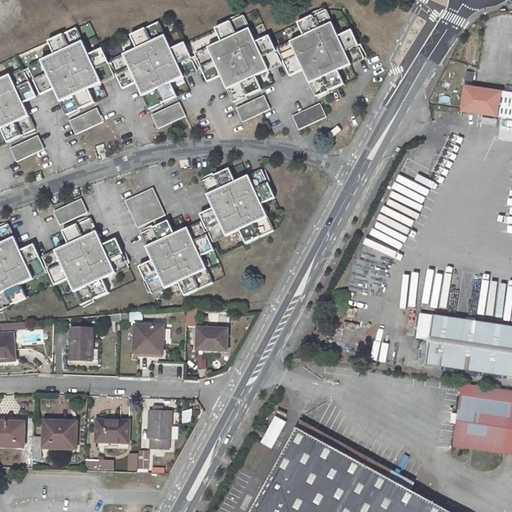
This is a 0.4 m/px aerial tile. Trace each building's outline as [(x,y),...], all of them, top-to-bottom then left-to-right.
[(305,37),(278,49),(286,66),(300,60),(304,70),(316,97),(344,84),(338,70),(364,58),(351,31),(339,36),(327,10),(299,23),(305,37)] [(223,43),(195,54),(204,72),(218,67),(222,76),(234,103),(262,90),(256,76),(282,65),(269,36),(256,42),(244,16),(217,28),(223,43)] [(172,49),(159,23),(158,24),(146,29),(132,36),(138,49),(111,62),(119,80),(133,73),(138,83),(150,109),(177,97),(171,83),(198,71),(185,43),(172,49)] [(64,35),(50,41),(56,55),(29,67),(37,86),(50,80),(55,89),(67,115),(94,103),(88,89),(114,77),(102,50),(89,55),(77,29),(64,35)] [(300,60),(286,66),(291,76),(304,70),(300,60)] [(218,67),(204,72),(209,83),(222,76),(218,67)] [(0,130),(2,130),(8,143),(36,130),(24,103),(19,94),(32,88),(24,70),(0,80),(0,130)] [(133,73),(119,80),(123,90),(138,83),(133,73)] [(50,80),(37,86),(42,95),(55,89),(50,80)] [(511,93),(465,86),(461,112),(511,119),(511,93)] [(32,88),(19,94),(24,103),(36,97),(32,88)] [(265,95),(237,108),(244,123),(271,110),(265,95)] [(180,103),(153,115),(159,129),(186,116),(180,103)] [(320,104),(293,116),(299,130),(326,117),(320,104)] [(98,109),(70,122),(76,135),(104,122),(98,109)] [(39,136),(11,149),(18,163),(45,150),(39,136)] [(276,198),(269,183),(263,171),(262,170),(236,183),(229,169),(202,182),(214,208),(219,218),(206,224),(214,243),(240,230),(247,243),(260,237),(272,231),(275,230),(262,204),(276,198)] [(153,188),(126,200),(138,228),(166,215),(153,188)] [(82,199),(55,212),(61,226),(88,213),(82,199)] [(214,208),(201,214),(206,224),(219,218),(214,208)] [(93,300),(109,293),(103,280),(130,268),(121,249),(108,255),(104,246),(91,219),(64,233),(70,245),(43,257),(56,284),(68,278),(81,306),(93,300)] [(154,261),(159,271),(145,277),(152,292),(153,295),(179,283),(186,296),(200,289),(212,284),(213,283),(201,256),(215,250),(201,222),(175,234),(169,222),(141,234),(154,261)] [(21,251),(9,225),(0,229),(0,311),(11,306),(26,299),(21,286),(48,273),(38,254),(25,260),(21,251)] [(117,240),(104,246),(108,255),(121,249),(117,240)] [(34,244),(21,251),(25,260),(38,254),(34,244)] [(154,261),(140,266),(145,277),(159,271),(154,261)] [(368,297),(368,278),(351,279),(351,298),(368,297)] [(244,307),(232,307),(233,315),(245,314),(244,307)] [(189,313),(188,326),(197,326),(197,313),(189,313)] [(511,326),(433,315),(421,314),(417,338),(430,340),(426,364),(511,376),(511,326)] [(136,325),(135,353),(164,354),(165,326),(136,325)] [(199,328),(198,350),(228,351),(229,329),(199,328)] [(72,329),(72,360),(93,360),(94,330),(72,329)] [(0,361),(16,360),(14,334),(0,335),(0,361)] [(208,369),(207,355),(198,356),(199,370),(208,369)] [(476,387),(464,385),(462,397),(474,399),(476,387)] [(511,454),(511,392),(476,386),(476,387),(474,399),(462,397),(459,414),(452,413),(451,423),(458,425),(455,446),(511,454)] [(152,438),(152,449),(169,450),(169,438),(171,438),(172,411),(150,411),(150,438),(152,438)] [(276,418),(262,443),(272,449),(286,423),(276,418)] [(98,420),(97,441),(129,442),(129,421),(98,420)] [(0,421),(0,446),(25,447),(25,424),(7,424),(7,422),(0,421)] [(44,425),(44,448),(76,449),(77,424),(62,423),(62,426),(44,425)] [(449,511),(298,429),(252,511),(449,511)] [(34,445),(33,459),(41,459),(42,437),(34,437),(34,445)] [(26,445),(26,469),(33,469),(33,459),(34,445),(26,445)] [(150,453),(130,453),(129,472),(150,472),(150,453)]
